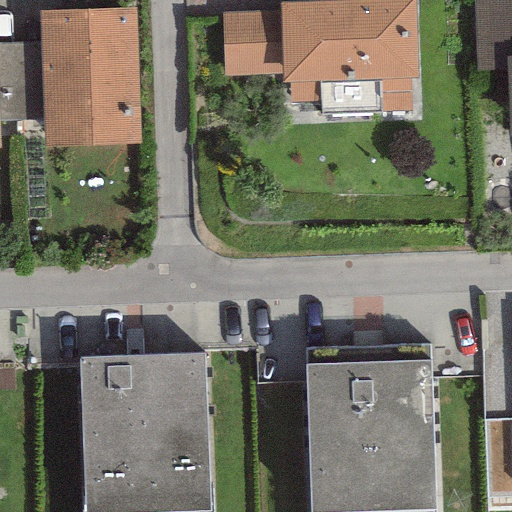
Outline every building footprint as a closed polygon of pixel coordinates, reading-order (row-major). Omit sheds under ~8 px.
[(411,0),(371,0),(278,4),(278,10),(281,75),(281,84),(289,83),(289,103),(319,102),(319,115),(409,112),(408,78),(415,77),(411,0)] [(511,58),(511,0),(471,0),(474,73),(506,72),(505,59),(511,58)] [(134,7),(37,10),(37,42),(41,120),(41,149),(138,146),(134,7)] [(281,75),(278,10),(220,12),(222,77),(281,75)] [(37,42),(0,43),(0,121),(41,120),(37,42)] [(433,511),(428,344),(303,349),(308,511),(433,511)] [(203,353),(76,358),(81,511),(207,511),(208,511),(203,353)]
